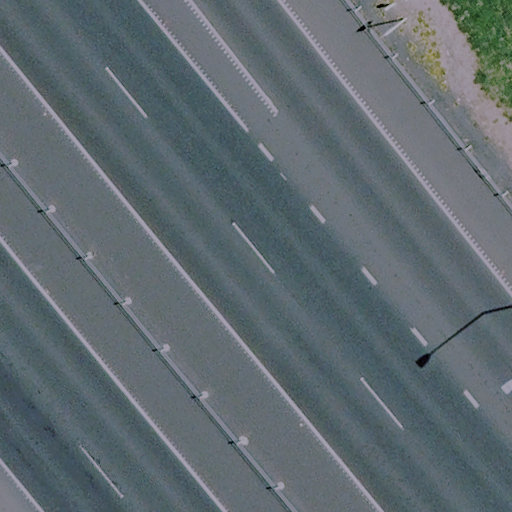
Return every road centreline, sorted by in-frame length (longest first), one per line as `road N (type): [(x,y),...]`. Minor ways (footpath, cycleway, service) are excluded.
road 1 (motorway): [(73,0),(511,510)]
road 2 (motorway): [(237,0),(387,199),(511,402)]
road 3 (motorway): [(161,511),(0,325)]
